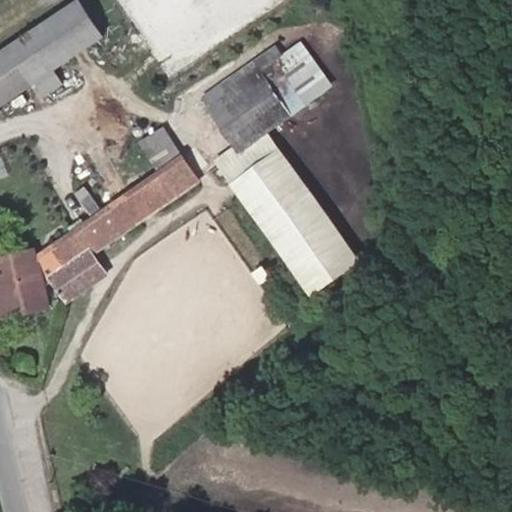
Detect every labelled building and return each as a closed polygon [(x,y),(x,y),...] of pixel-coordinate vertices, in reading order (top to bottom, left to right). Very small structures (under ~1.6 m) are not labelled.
[(0,98),(4,104),(105,36),(81,1),(0,55),(0,98)] [(269,132),(328,91),(297,46),(283,55),(276,46),(206,95),(242,150),(269,132)] [(180,151),(165,129),(157,135),(172,157),(180,151)] [(234,183),(281,149),(269,132),(242,150),(221,165),(234,183)] [(102,266),(88,247),(91,245),(99,250),(200,181),(185,157),(184,158),(180,151),(172,157),(157,135),(144,143),(163,172),(38,258),(36,251),(0,259),(0,319),(51,307),(44,277),(51,272),(70,300),(91,285),(86,277),(102,266)] [(363,263),(281,149),(234,183),(315,296),(363,263)] [(108,274),(102,266),(86,277),(91,285),(108,274)]
